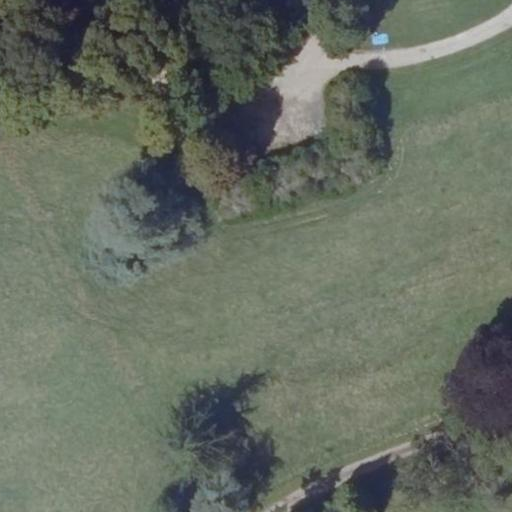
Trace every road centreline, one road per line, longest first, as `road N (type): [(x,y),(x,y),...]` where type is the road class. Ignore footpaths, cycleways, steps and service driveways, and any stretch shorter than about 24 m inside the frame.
road 1 (unclassified): [(0,98),(327,77),(452,50),(511,12)]
road 2 (unclassified): [(511,419),(315,486),(282,511)]
